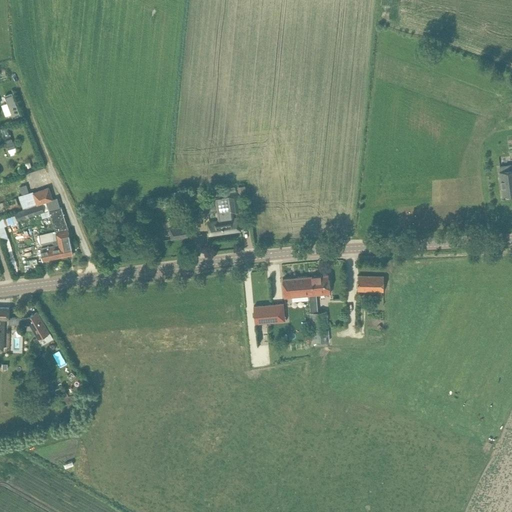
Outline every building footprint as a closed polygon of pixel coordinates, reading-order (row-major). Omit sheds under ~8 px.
[(12,93),(4,96),(13,118),(21,115),(12,93)] [(511,164),(500,166),(500,171),(503,196),(506,195),(507,197),(508,198),(511,197),(511,164)] [(23,210),(42,204),(46,202),(49,210),(60,206),(57,198),(53,200),(49,188),(33,193),(33,192),(28,194),(26,185),(19,187),(22,195),(18,196),(23,210)] [(218,220),(207,222),(209,235),(240,230),(238,217),(233,218),(232,211),(241,209),(239,195),(222,197),(224,211),(217,213),(218,220)] [(0,210),(19,207),(17,198),(0,201),(0,210)] [(42,204),(23,210),(0,218),(0,234),(2,241),(9,239),(5,227),(18,222),(18,221),(44,211),(42,204)] [(58,209),(49,212),(55,231),(59,245),(60,245),(63,257),(73,254),(71,245),(71,243),(68,230),(61,208),(58,209)] [(171,239),(193,235),(192,225),(170,228),(171,239)] [(55,231),(39,235),(42,244),(53,242),(53,246),(40,249),(43,261),(49,259),(63,257),(60,245),(59,245),(55,231)] [(328,274),(306,276),(307,296),(309,296),(310,312),(318,312),(316,295),(317,295),(330,294),(329,284),(328,274)] [(384,276),(358,275),(357,291),(383,292),(384,276)] [(307,296),(306,276),(283,278),(284,298),(307,296)] [(285,304),(261,306),(263,323),(287,320),(285,304)] [(0,307),(0,343),(2,343),(3,318),(8,318),(9,308),(0,307)] [(310,312),(309,313),(311,343),(330,342),(327,311),(318,312),(310,312)] [(49,333),(37,312),(26,318),(39,339),(49,333)]
